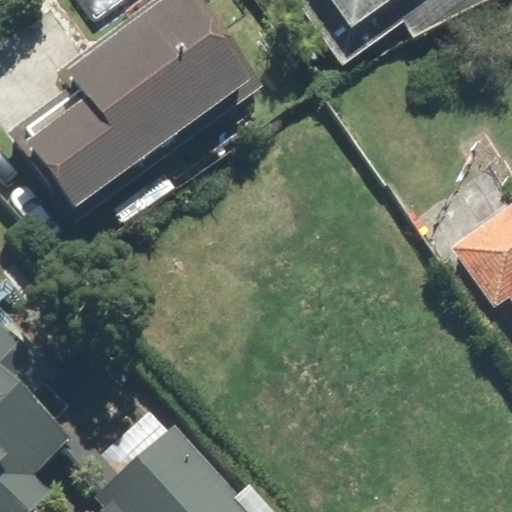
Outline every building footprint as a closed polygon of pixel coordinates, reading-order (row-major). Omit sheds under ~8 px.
[(0,138),(0,146),(64,235),(257,95),(187,0),(159,0),(45,83),(56,98),(0,138)] [(284,0),(336,75),(396,34),(406,48),(499,1),(497,0),(284,0)] [(376,195),(315,116),(257,160),(318,239),(376,195)] [(511,207),(441,257),(484,317),(498,307),(511,327),(511,207)] [(234,389),(200,421),(286,511),(341,511),(371,484),(341,453),(410,387),(386,361),(424,324),(354,250),(334,269),(327,261),(255,330),(262,338),(222,376),(234,389)] [(0,511),(33,511),(41,505),(22,487),(72,437),(27,395),(40,381),(0,342),(0,511)] [(230,506),(148,416),(59,497),(72,511),(251,511),(239,498),(230,506)]
